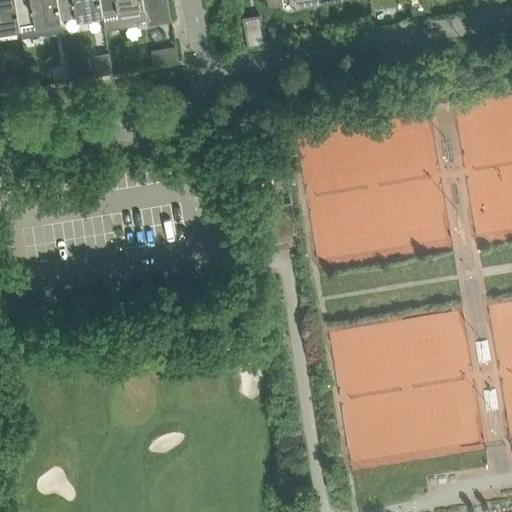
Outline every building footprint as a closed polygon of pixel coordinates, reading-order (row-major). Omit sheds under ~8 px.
[(0,0),(0,31),(21,28),(15,0),(0,0)] [(15,0),(17,5),(21,28),(22,36),(63,30),(62,21),(61,18),(58,0),(15,0)] [(103,13),(101,0),(58,0),(61,18),(77,15),(77,18),(103,13)] [(101,0),(103,13),(118,11),(119,11),(121,22),(138,19),(146,18),(148,25),(149,24),(159,23),(172,21),(168,0),(101,0)] [(261,13),(243,16),(247,43),(248,46),(266,43),(265,41),(261,13)] [(176,45),(164,47),(166,61),(178,59),(176,45)] [(111,64),(96,67),(97,75),(112,72),(111,64)] [(26,75),(15,77),(17,88),(28,87),(26,75)]
